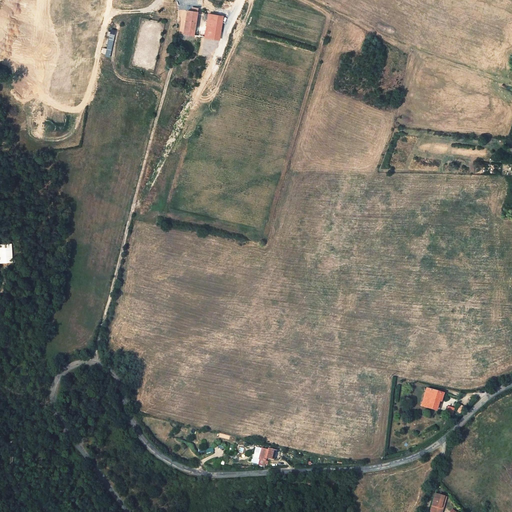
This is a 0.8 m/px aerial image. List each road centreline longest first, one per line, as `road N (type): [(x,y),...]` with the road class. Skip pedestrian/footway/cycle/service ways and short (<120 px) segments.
road 1 (unclassified): [(511,385),(486,398),(444,440),(388,465),(192,473),(138,435),(113,374),(79,363),(53,386),(58,425),(126,511)]
road 2 (track): [(94,364),(179,43),(182,0)]
road 3 (track): [(59,107),(76,110),(84,102),(111,0)]
